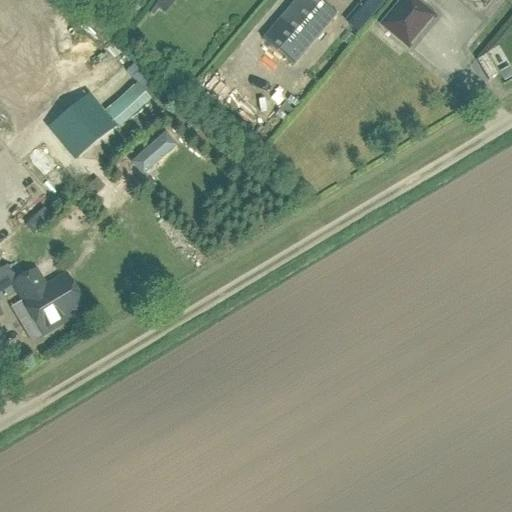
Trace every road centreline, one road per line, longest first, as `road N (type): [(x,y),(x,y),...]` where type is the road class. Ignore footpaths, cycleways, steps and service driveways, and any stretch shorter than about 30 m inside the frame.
road 1 (track): [(0,426),(337,227)]
road 2 (unclassified): [(337,227),(511,121)]
